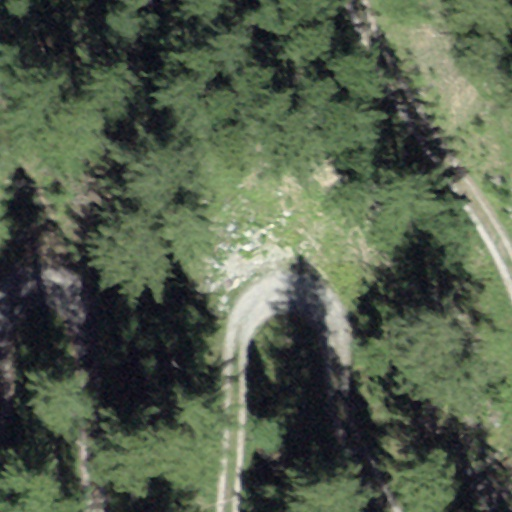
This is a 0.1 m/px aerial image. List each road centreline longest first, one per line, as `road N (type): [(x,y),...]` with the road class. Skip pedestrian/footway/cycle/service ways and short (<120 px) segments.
road 1 (track): [(226,511),(239,338),(248,312),(290,289),(311,297),(328,318),(338,396),(388,511)]
road 2 (track): [(511,269),(383,69),(359,0)]
road 3 (track): [(0,320),(12,288),(60,288),(88,511)]
